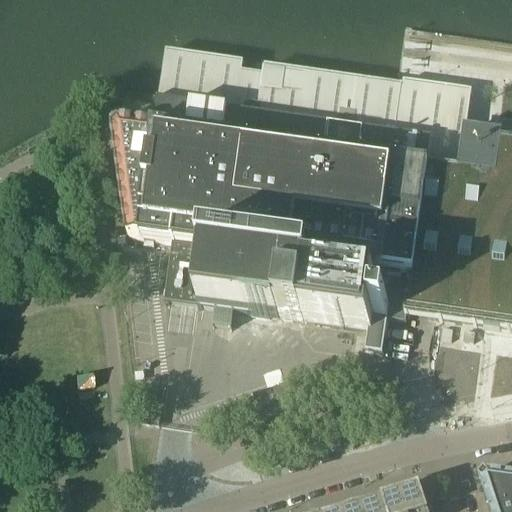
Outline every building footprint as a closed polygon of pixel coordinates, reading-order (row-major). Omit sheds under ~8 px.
[(511,139),(465,132),(464,146),(431,142),(405,321),(421,323),(440,325),(511,335),(511,139)] [(216,313),(215,328),(234,329),(235,314),(216,313)] [(475,337),(465,336),(463,346),(473,347),(475,337)] [(91,379),(75,381),(77,393),(92,391),(91,379)] [(294,410),(287,386),(252,397),(260,421),(294,410)] [(144,391),(141,414),(139,425),(157,427),(163,394),(144,391)] [(511,511),(511,482),(485,478),(481,483),(490,511),(511,511)] [(415,491),(401,495),(406,511),(426,511),(421,495),(422,495),(415,491)] [(406,511),(401,495),(383,501),(385,511),(406,511)] [(385,511),(383,501),(362,507),(363,511),(385,511)]
